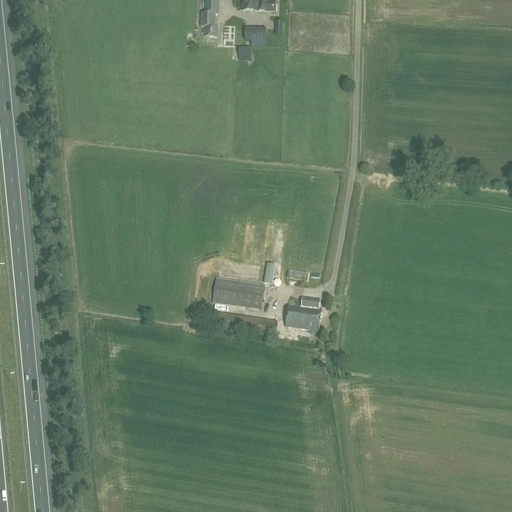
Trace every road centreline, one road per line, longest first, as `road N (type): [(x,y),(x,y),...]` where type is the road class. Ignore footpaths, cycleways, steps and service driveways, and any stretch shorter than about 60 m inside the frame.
road 1 (motorway): [(42,511),(0,33)]
road 2 (unknown): [(361,0),(361,117),(327,296),(330,356)]
